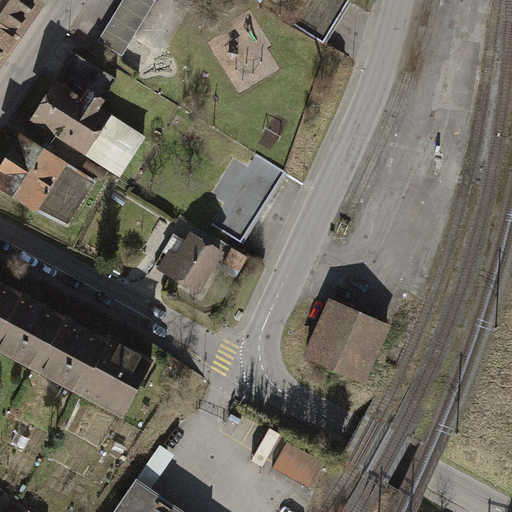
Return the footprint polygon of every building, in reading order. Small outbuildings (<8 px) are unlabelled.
[(0,0),(0,74),(48,0),(0,0)] [(160,0),(125,0),(101,42),(127,57),(160,0)] [(123,78),(79,51),(35,121),(123,175),(149,134),(105,107),(123,78)] [(99,179),(25,134),(0,175),(0,187),(70,229),(99,179)] [(228,203),(213,229),(247,249),(290,174),(261,156),(251,173),(237,165),(218,198),(228,203)] [(206,298),(231,253),(196,234),(183,257),(174,252),(162,274),(206,298)] [(237,256),(221,282),(237,291),(252,265),(237,256)] [(0,277),(0,348),(130,419),(160,363),(116,339),(72,316),(27,292),(0,277)] [(397,329),(334,300),(307,357),(370,387),(397,329)] [(330,466),(292,446),(279,471),(317,491),(330,466)] [(183,511),(140,482),(119,511),(183,511)]
